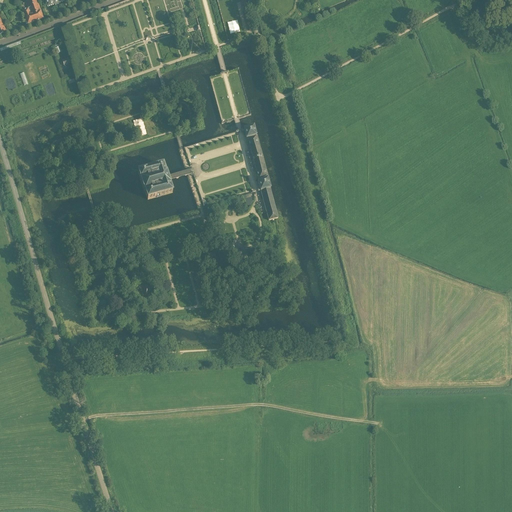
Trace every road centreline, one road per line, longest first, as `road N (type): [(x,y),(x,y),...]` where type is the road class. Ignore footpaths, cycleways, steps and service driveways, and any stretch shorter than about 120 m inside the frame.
road 1 (secondary): [(111,511),(0,141)]
road 2 (track): [(82,420),(261,403),(367,421)]
road 3 (track): [(461,0),(277,99)]
road 4 (tertiary): [(0,43),(116,0)]
